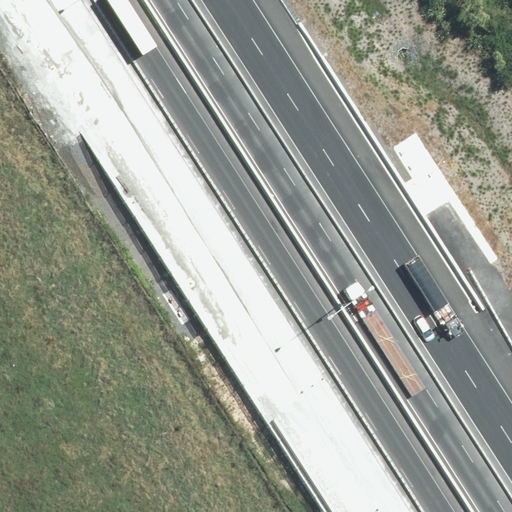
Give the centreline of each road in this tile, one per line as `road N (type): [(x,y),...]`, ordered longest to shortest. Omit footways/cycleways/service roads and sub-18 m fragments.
road 1 (motorway): [(448,511),(119,0)]
road 2 (motorway): [(219,0),(511,455)]
